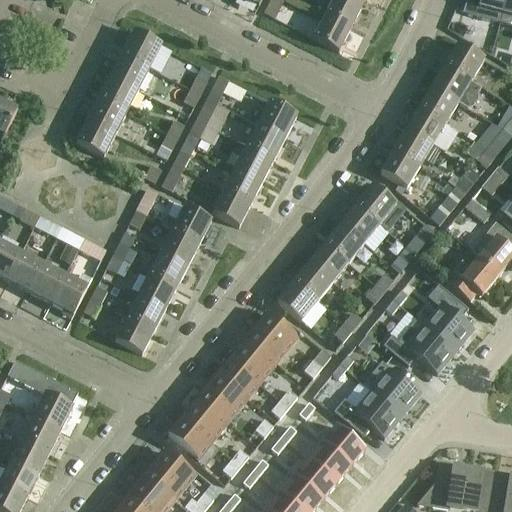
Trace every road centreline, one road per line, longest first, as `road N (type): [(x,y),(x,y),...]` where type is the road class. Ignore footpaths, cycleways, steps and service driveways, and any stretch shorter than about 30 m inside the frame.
road 1 (residential): [(153,400),(380,114)]
road 2 (residential): [(380,114),(159,0)]
road 3 (residential): [(0,66),(60,97),(112,0)]
road 4 (residential): [(153,400),(0,320)]
road 5 (residential): [(60,511),(153,400)]
road 6 (residential): [(380,114),(438,0)]
